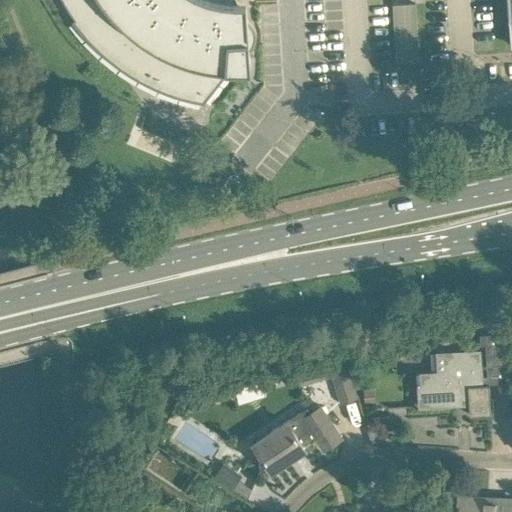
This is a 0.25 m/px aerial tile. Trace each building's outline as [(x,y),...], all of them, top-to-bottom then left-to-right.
[(230,0),(64,0),(68,6),(74,15),(76,19),(78,17),(91,33),(106,48),(123,62),(141,73),(161,83),(182,90),(201,95),(223,67),(250,67),(249,53),(245,47),(247,46),(251,40),(252,34),(250,27),(240,16),(233,6),(230,0)] [(486,364),(505,363),(497,332),(480,333),(481,344),(485,344),(486,364)] [(489,382),(483,383),(481,348),(435,350),(435,369),(416,370),(417,374),(417,384),(418,404),(469,401),(470,413),(491,412),(489,382)] [(346,363),(331,368),(340,399),(355,394),(346,363)] [(363,387),(364,401),(374,401),(373,386),(363,387)] [(342,435),(331,418),(322,405),(303,418),(291,426),(287,419),(254,441),(263,455),(259,458),(261,461),(263,460),(270,471),(283,463),(282,461),(304,446),(302,443),(314,435),(322,446),(321,447),(322,448),(342,435)] [(223,461),(213,477),(232,490),(242,473),(223,461)] [(511,511),(511,498),(459,495),(458,511),(511,511)]
